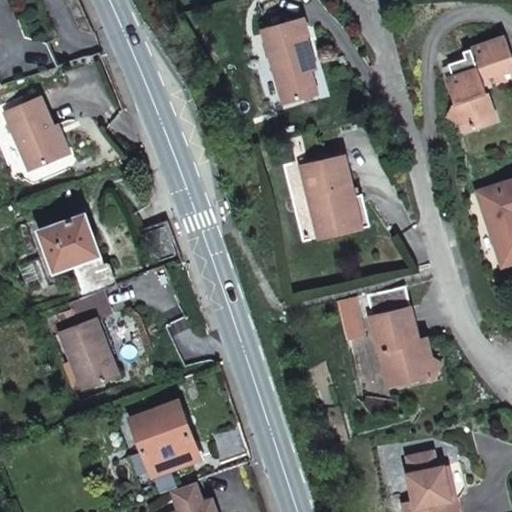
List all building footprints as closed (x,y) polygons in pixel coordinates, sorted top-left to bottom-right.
[(303,59),(313,56),(307,36),(309,35),(304,18),(263,30),(285,104),(313,95),(303,59)] [(484,88),(511,77),(511,54),(506,37),(463,52),(465,59),(448,65),(452,76),(445,78),(454,102),(448,116),(461,122),(474,128),(488,98),(484,88)] [(311,70),(316,68),(313,56),(303,59),(313,95),(318,94),(311,70)] [(42,97),(4,113),(29,171),(62,157),(50,130),(55,128),(42,97)] [(496,120),(488,98),(474,128),(496,120)] [(461,122),(464,131),(474,128),(461,122)] [(59,126),(55,128),(50,130),(62,157),(71,154),(59,126)] [(350,197),(356,195),(346,155),(301,166),(319,238),(357,229),(350,197)] [(511,180),(478,192),(503,266),(511,262),(511,180)] [(350,197),(357,229),(366,227),(371,226),(363,193),(356,195),(350,197)] [(41,231),(56,271),(73,265),(103,254),(88,213),(41,231)] [(142,236),(152,265),(181,254),(171,224),(142,236)] [(76,274),(106,263),(103,254),(73,265),(76,274)] [(106,263),(76,274),(85,296),(98,292),(115,285),(106,263)] [(427,338),(420,340),(406,285),(367,295),(371,317),(379,351),(381,350),(388,377),(403,373),(405,382),(427,376),(422,359),(432,357),(427,338)] [(46,319),(53,338),(62,334),(83,389),(120,374),(98,320),(107,316),(98,292),(85,296),(70,302),(73,308),(46,319)] [(350,342),(360,320),(354,297),(354,296),(339,300),(350,342)] [(433,381),(443,363),(432,357),(422,359),(427,376),(433,381)] [(405,382),(403,373),(388,377),(390,386),(405,382)] [(197,444),(180,400),(132,419),(153,475),(195,459),(191,447),(197,444)] [(249,454),(239,426),(212,436),(222,464),(249,454)] [(201,457),(197,444),(191,447),(195,459),(201,457)] [(467,488),(462,463),(461,461),(446,465),(439,467),(435,451),(409,456),(408,457),(412,473),(409,474),(415,501),(404,504),(405,511),(459,511),(457,499),(461,498),(467,488)] [(205,502),(197,482),(172,491),(180,511),(178,511),(218,511),(214,499),(205,502)]
